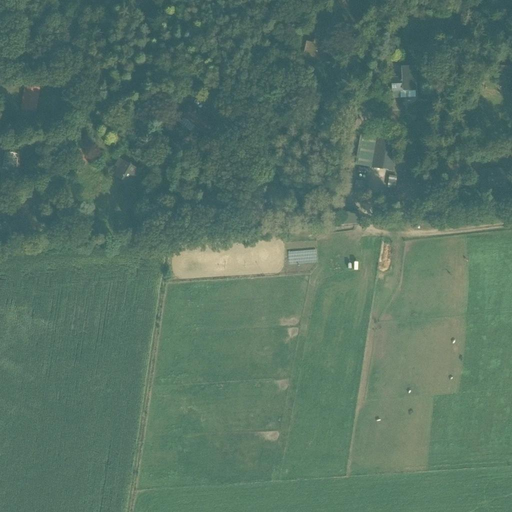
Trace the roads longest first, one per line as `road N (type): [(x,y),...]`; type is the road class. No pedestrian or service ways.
road 1 (unknown): [(367,130),(382,0)]
road 2 (unknown): [(390,242),(511,226)]
